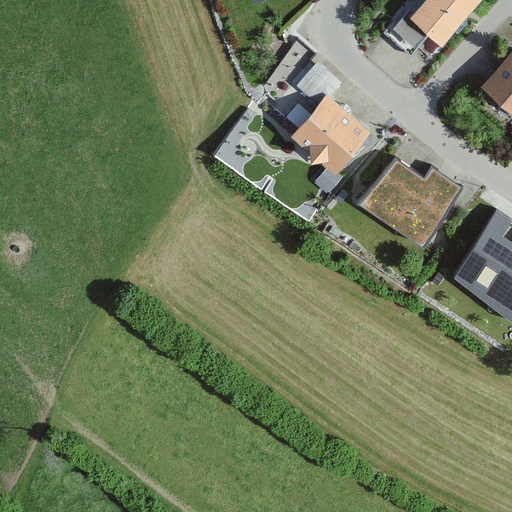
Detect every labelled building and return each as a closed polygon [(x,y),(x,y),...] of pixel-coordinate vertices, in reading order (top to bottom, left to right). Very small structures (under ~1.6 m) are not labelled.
[(426,0),(410,20),(441,45),(477,0),(426,0)] [(511,49),(480,87),(511,113),(511,49)] [(297,97),(309,83),(297,73),(285,86),(297,97)] [(289,134),(333,172),(369,131),(325,93),(289,134)] [(404,161),(368,209),(424,252),(470,190),(448,173),(438,186),(404,161)] [(511,225),(497,216),(458,281),(511,314),(511,225)]
